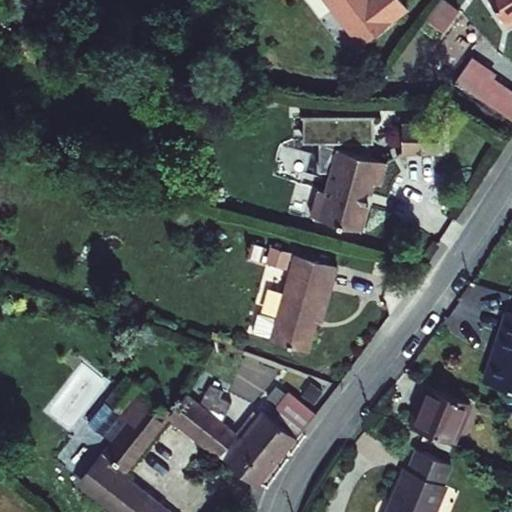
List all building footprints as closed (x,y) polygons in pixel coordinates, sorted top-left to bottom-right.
[(318,0),(352,49),(399,17),(387,0),(318,0)] [(448,0),(438,0),(426,16),(442,28),(458,7),(448,0)] [(511,0),(492,0),(508,24),(511,21),(511,0)] [(495,74),(471,57),(452,85),(511,120),(511,91),(493,78),(495,74)] [(319,175),(330,175),(325,194),(317,192),(310,218),(361,232),(373,185),(380,187),(386,163),(366,159),(367,145),(372,145),(372,117),(302,118),(302,146),(319,146),(319,175)] [(436,125),(400,125),(399,156),(436,156),(436,125)] [(295,251),(274,243),(269,259),(289,266),(295,251)] [(342,267),(299,252),(277,315),(258,309),(251,328),(307,348),(318,317),(323,319),(342,267)] [(511,323),(499,319),(489,351),(496,354),(484,389),(511,397),(511,323)] [(496,354),(489,351),(478,387),(484,389),(496,354)] [(198,400),(186,391),(170,410),(121,368),(95,399),(118,418),(75,469),(126,511),(163,511),(167,509),(122,472),(173,412),(217,449),(236,430),(198,400)] [(214,383),(204,396),(223,410),(232,397),(214,383)] [(241,434),(236,430),(217,449),(258,483),(315,408),(290,386),(270,411),(265,407),(241,434)] [(448,443),(462,404),(422,386),(406,425),(448,443)] [(232,401),(223,409),(236,419),(242,410),(232,401)] [(449,458),(411,442),(400,469),(399,469),(380,511),(427,511),(439,485),(438,485),(449,458)]
